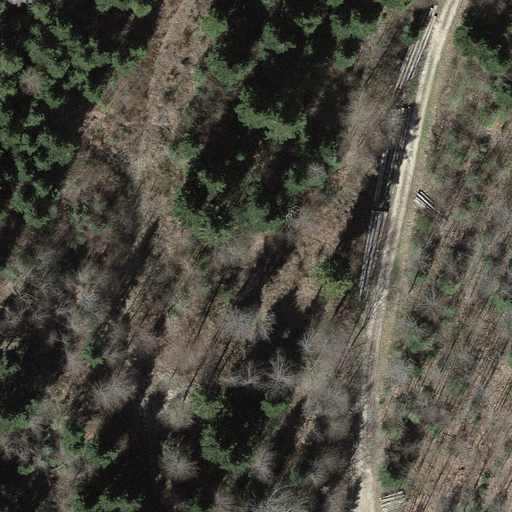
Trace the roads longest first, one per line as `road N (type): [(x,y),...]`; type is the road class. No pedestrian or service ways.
road 1 (track): [(187,0),(151,81),(129,243),(135,368),(162,511)]
road 2 (track): [(357,511),(366,380),(399,192),(427,57),(448,0)]
